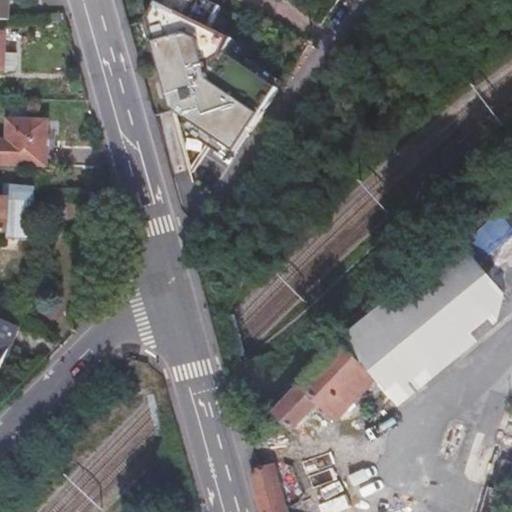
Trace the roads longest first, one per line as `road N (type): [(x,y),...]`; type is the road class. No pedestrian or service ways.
road 1 (residential): [(170,270),(358,0)]
road 2 (secondary): [(170,270),(93,0)]
road 3 (secondary): [(238,511),(170,270)]
road 4 (tertiary): [(170,270),(140,312),(0,438)]
